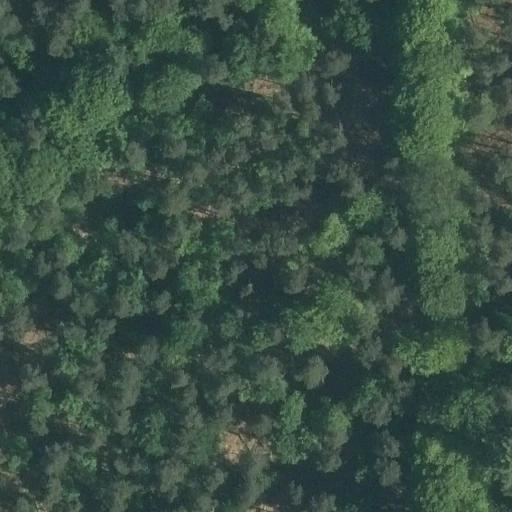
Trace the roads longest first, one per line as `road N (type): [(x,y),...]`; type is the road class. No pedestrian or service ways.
road 1 (track): [(468,511),(445,0)]
road 2 (track): [(0,162),(74,120),(233,0)]
